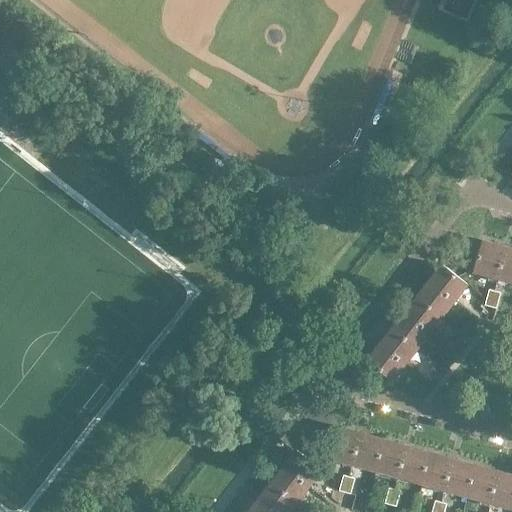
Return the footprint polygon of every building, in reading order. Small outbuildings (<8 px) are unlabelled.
[(499,278),(508,248),(484,241),(476,269),(475,272),(499,278)] [(511,281),(511,248),(508,248),(499,278),(511,281)] [(468,284),(462,279),(443,265),(430,281),(455,301),(468,284)] [(455,301),(430,281),(418,297),(443,316),(455,301)] [(491,307),(495,292),(490,290),(485,306),(491,307)] [(497,309),(501,293),(495,292),(491,307),(497,309)] [(443,316),(418,297),(406,313),(431,332),(443,316)] [(431,332),(406,313),(393,328),(418,348),(431,332)] [(418,348),(393,328),(381,344),(406,364),(418,348)] [(406,364),(381,344),(368,361),(393,380),(406,364)] [(354,464),(362,433),(338,427),(330,457),(354,464)] [(377,470),(385,440),(362,433),(354,464),(377,470)] [(400,477),(408,446),(385,440),(377,470),(400,477)] [(422,483),(431,453),(408,446),(400,477),(422,483)] [(323,470),(317,466),(298,451),(285,467),(310,486),(323,470)] [(446,490),(454,459),(431,453),(422,483),(446,490)] [(469,496),(477,465),(454,459),(446,490),(469,496)] [(492,502),(500,472),(477,465),(469,496),(492,502)] [(310,486),(285,467),(273,483),(297,502),(310,486)] [(511,507),(511,475),(500,472),(492,502),(511,507)] [(346,493),(350,477),(344,476),(340,491),(346,493)] [(351,495),(356,479),(350,477),(346,493),(351,495)] [(289,511),(297,502),(273,483),(260,498),(277,511),(289,511)] [(391,506),(396,490),(390,488),(386,504),(391,506)] [(397,507),(402,492),(396,490),(391,506),(397,507)] [(277,511),(260,498),(249,511),(277,511)] [(439,511),(442,503),(436,501),(432,511),(439,511)] [(445,511),(448,504),(442,503),(439,511),(445,511)]
